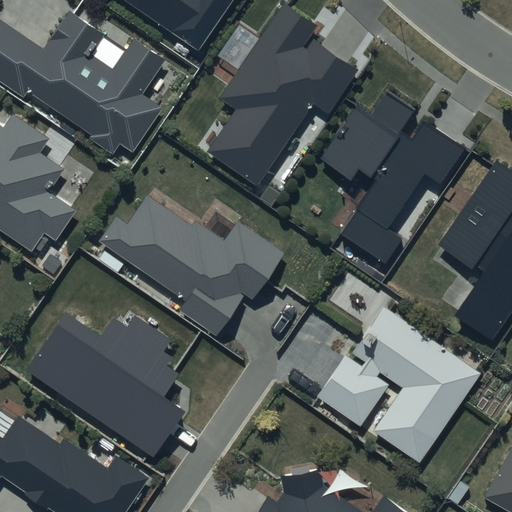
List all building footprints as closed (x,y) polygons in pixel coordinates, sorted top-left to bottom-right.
[(187,25),(203,36),(227,0),(109,0),(120,7),(124,0),(135,0),(183,32),(187,25)] [(144,91),(166,59),(136,39),(127,53),(69,13),(45,47),(0,15),(0,78),(20,92),(25,85),(127,156),(163,104),(144,91)] [(359,105),(327,152),(372,183),(353,210),(360,215),(346,234),(385,261),(465,145),(388,92),(373,114),(359,105)] [(66,166),(42,151),(52,137),(10,110),(3,121),(0,119),(0,226),(34,249),(44,234),(54,240),(78,203),(53,187),(66,166)] [(470,286),(477,290),(462,312),(495,334),(511,309),(511,172),(497,162),(440,246),(479,273),(470,286)] [(121,217),(104,242),(184,294),(177,305),(221,333),(249,291),(256,295),(285,251),(237,221),(225,240),(149,191),(129,222),(121,217)] [(393,397),(372,428),(420,460),(480,370),(383,305),(323,395),(364,423),(385,391),(393,397)] [(164,362),(177,342),(133,312),(125,324),(115,318),(103,336),(68,312),(30,369),(155,454),(186,409),(165,395),(179,373),(164,362)] [(21,412),(4,438),(0,434),(0,477),(3,474),(59,511),(127,511),(150,477),(112,452),(106,461),(64,433),(61,438),(21,412)] [(511,451),(488,499),(511,511),(511,451)] [(406,511),(379,493),(368,510),(299,462),(263,511),(406,511)]
